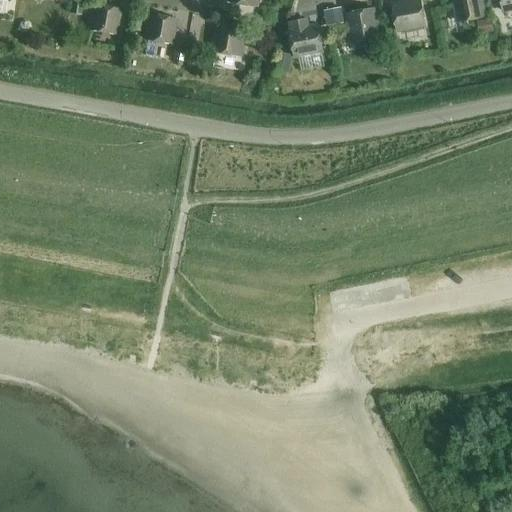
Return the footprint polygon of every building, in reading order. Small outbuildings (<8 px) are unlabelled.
[(392,5),(397,32),(425,26),(420,0),(392,5)] [(453,0),(458,22),(484,17),(481,0),(453,0)] [(511,0),(500,0),(503,12),(511,10),(511,0)] [(87,30),(116,35),(120,10),(91,5),(87,30)] [(325,10),(326,21),(338,19),(336,8),(325,10)] [(346,14),(352,43),(378,37),(373,9),(346,14)] [(142,40),(171,45),(176,19),(146,14),(142,40)] [(493,19),(479,21),(481,33),(496,31),(493,19)] [(289,31),(294,57),(322,52),(318,26),(289,31)] [(212,52),(242,57),(246,31),(216,27),(212,52)] [(256,48),(258,40),(248,38),(246,46),(256,48)] [(176,45),(173,60),(183,62),(185,46),(176,45)] [(391,48),(392,59),(403,58),(401,47),(391,48)] [(186,58),(186,59),(186,60),(187,60),(187,61),(187,62),(188,63),(189,64),(190,64),(191,65),(192,65),(193,65),(194,65),(194,64),(195,64),(196,64),(196,63),(197,63),(197,62),(198,61),(198,60),(198,59),(198,58),(198,57),(198,56),(197,56),(197,55),(196,55),(196,54),(195,54),(195,53),(194,53),(193,53),(192,53),(191,53),(190,53),(189,54),(188,54),(188,55),(187,55),(187,56),(187,57),(186,58)] [(276,71),(288,73),(291,57),(278,55),(276,71)]
